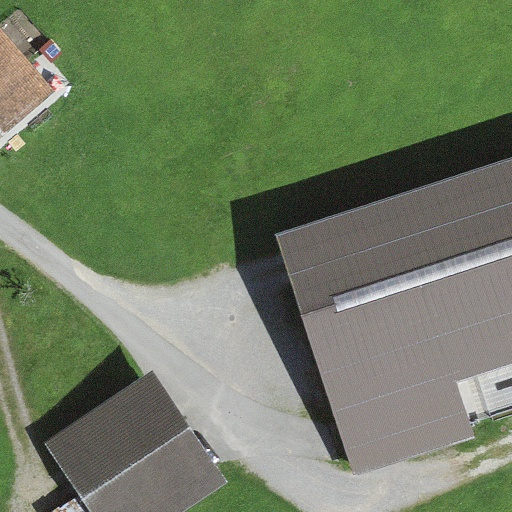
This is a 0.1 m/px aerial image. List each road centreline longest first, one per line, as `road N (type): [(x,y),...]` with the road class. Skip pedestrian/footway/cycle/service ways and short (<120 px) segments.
road 1 (unclassified): [(0,219),(349,506),(511,453)]
road 2 (track): [(0,344),(40,476)]
